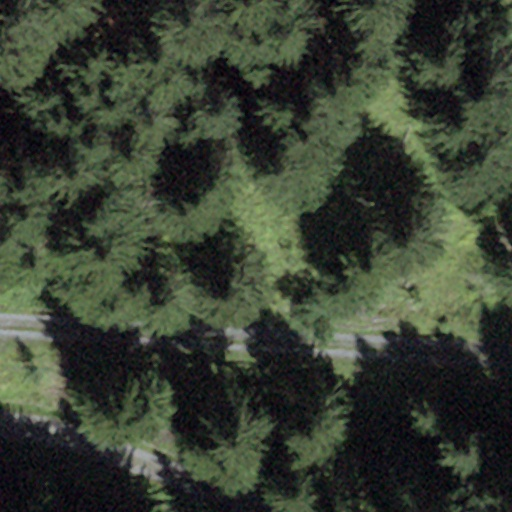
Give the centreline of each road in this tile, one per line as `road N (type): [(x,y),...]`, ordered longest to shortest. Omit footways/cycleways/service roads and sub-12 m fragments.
road 1 (track): [(511,360),(0,329)]
road 2 (track): [(0,428),(23,429),(248,511)]
